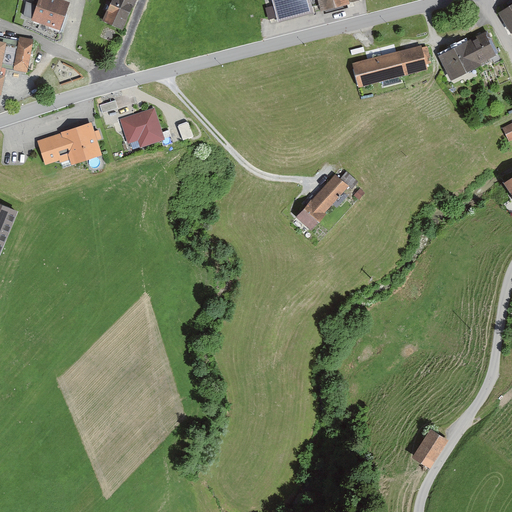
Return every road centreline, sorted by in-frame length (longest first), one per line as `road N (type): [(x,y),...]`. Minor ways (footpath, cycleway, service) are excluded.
road 1 (tertiary): [(445,0),(111,86)]
road 2 (unclassified): [(419,511),(428,482),(487,383),(511,274)]
